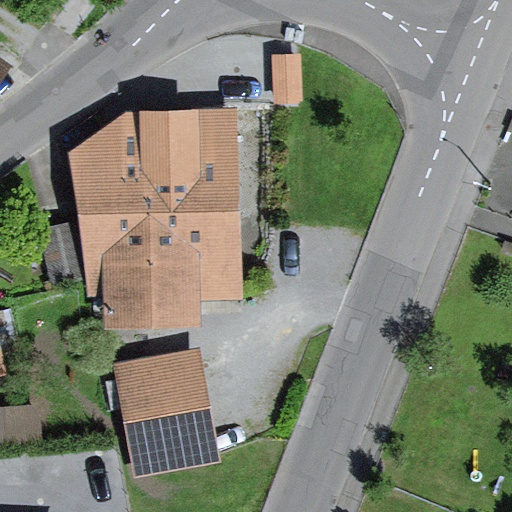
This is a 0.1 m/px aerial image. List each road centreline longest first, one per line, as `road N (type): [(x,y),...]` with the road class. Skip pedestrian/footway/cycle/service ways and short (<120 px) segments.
road 1 (unclassified): [(304,511),(465,81)]
road 2 (unclassified): [(0,143),(182,0)]
road 3 (residential): [(348,0),(465,81)]
